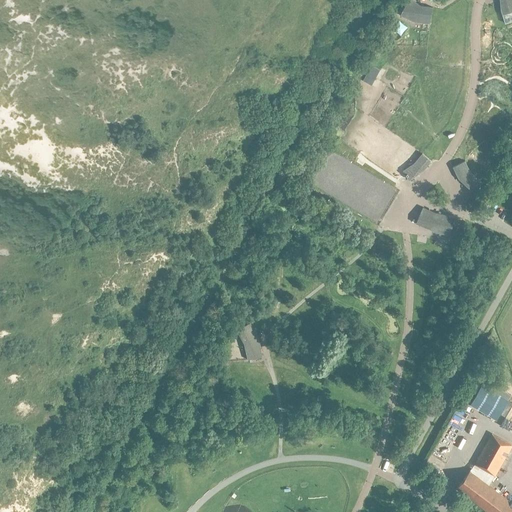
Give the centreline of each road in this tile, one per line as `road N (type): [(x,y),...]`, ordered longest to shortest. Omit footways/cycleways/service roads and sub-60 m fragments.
road 1 (residential): [(373,469),(403,351),(409,232)]
road 2 (unclassified): [(511,272),(399,478)]
road 3 (residential): [(481,0),(463,133),(448,158),(409,191)]
